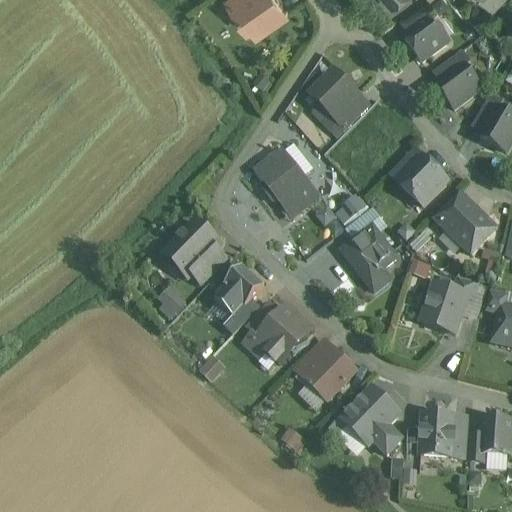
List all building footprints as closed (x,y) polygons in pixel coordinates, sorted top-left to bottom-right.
[(226,0),(240,19),(244,17),(252,28),(263,20),(268,28),(287,15),(276,0),(226,0)] [(499,0),(498,0),(483,0),(492,9),(500,1),(499,0)] [(429,9),(418,17),(425,26),(431,22),(432,24),(437,20),(429,9)] [(425,26),(404,42),(422,66),(448,47),(432,24),(431,22),(425,26)] [(461,56),(450,64),(458,74),(463,70),(465,71),(470,67),(461,56)] [(458,74),(437,89),(454,113),(481,94),(465,71),(463,70),(458,74)] [(341,87),(331,78),(314,96),(324,106),(321,108),(346,131),(355,122),(347,113),(359,101),(343,85),(341,87)] [(359,101),(347,113),(355,122),(368,109),(359,101)] [(502,108),(490,101),(483,112),(493,118),(497,113),(499,114),(502,108)] [(511,121),(499,114),(497,113),(493,118),(480,141),(506,156),(511,145),(511,121)] [(318,202),(282,155),(257,175),(286,213),(302,200),(309,209),(318,202)] [(415,155),(391,180),(399,187),(423,163),(415,155)] [(423,163),(399,187),(423,211),(447,187),(423,163)] [(344,227),(366,211),(355,196),(333,212),(344,227)] [(460,199),(445,214),(453,222),(468,207),(460,199)] [(302,200),(286,213),(293,221),(309,209),(302,200)] [(468,207),(453,222),(445,214),(435,224),(472,259),(496,234),(468,207)] [(333,237),(344,226),(326,208),(315,219),(333,237)] [(196,227),(166,257),(191,281),(192,279),(202,289),(210,281),(200,271),(215,255),(220,251),(196,227)] [(373,231),(342,255),(366,285),(396,261),(373,231)] [(482,254),(479,266),(493,269),(496,257),(482,254)] [(215,255),(200,271),(210,281),(226,265),(215,255)] [(425,281),(429,269),(412,263),(408,275),(425,281)] [(265,291),(243,271),(224,292),(226,293),(215,305),(234,322),(244,310),(246,312),(265,291)] [(455,296),(435,289),(422,327),(456,339),(468,302),(472,304),(477,289),(459,285),(455,296)] [(167,290),(154,305),(173,322),(186,307),(167,290)] [(511,298),(506,297),(505,302),(503,310),(511,311),(511,298)] [(505,302),(492,299),(489,314),(500,317),(502,310),(503,310),(505,302)] [(271,309),(248,333),(258,343),(281,318),(271,309)] [(511,311),(503,310),(502,310),(500,317),(494,346),(511,350),(511,311)] [(258,344),(257,344),(267,353),(282,367),(311,336),(286,313),(281,318),(258,343),(258,344)] [(258,344),(253,340),(246,348),(260,360),(267,353),(257,344),(258,344)] [(324,347),(306,365),(314,373),(332,354),(324,347)] [(332,354),(314,373),(306,365),(296,375),(328,406),(354,379),(341,366),(343,364),(332,354)] [(210,385),(224,372),(213,359),(198,372),(210,385)] [(371,396),(342,426),(368,451),(388,430),(397,421),(371,396)] [(455,422),(423,420),(421,461),(465,464),(466,450),(465,450),(454,450),(455,422)] [(466,423),(455,422),(454,450),(465,450),(466,423)] [(511,432),(511,425),(483,424),(482,441),(481,456),(470,456),(469,456),(469,466),(485,467),(485,458),(510,460),(511,432)] [(403,444),(388,430),(373,446),(387,460),(403,444)] [(481,456),(482,441),(471,440),(470,456),(481,456)] [(391,481),(402,481),(402,462),(391,462),(391,481)]
